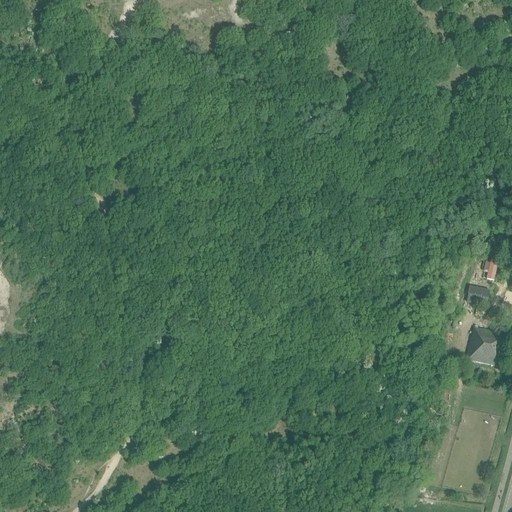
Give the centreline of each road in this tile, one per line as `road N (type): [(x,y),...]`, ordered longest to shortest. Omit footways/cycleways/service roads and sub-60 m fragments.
road 1 (unknown): [(142,0),(72,90),(80,159),(100,201),(111,280),(148,361),(137,426),(76,511)]
road 2 (unknown): [(284,511),(240,409),(218,400),(137,426)]
